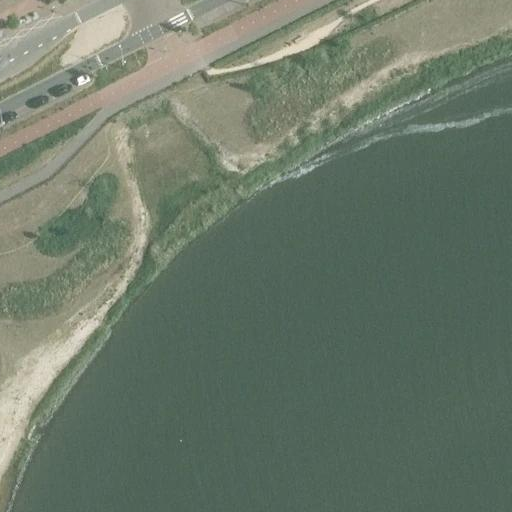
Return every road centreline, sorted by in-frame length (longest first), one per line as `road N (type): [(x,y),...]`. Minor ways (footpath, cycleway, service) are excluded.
road 1 (tertiary): [(0,111),(154,32)]
road 2 (tertiary): [(114,0),(0,59)]
